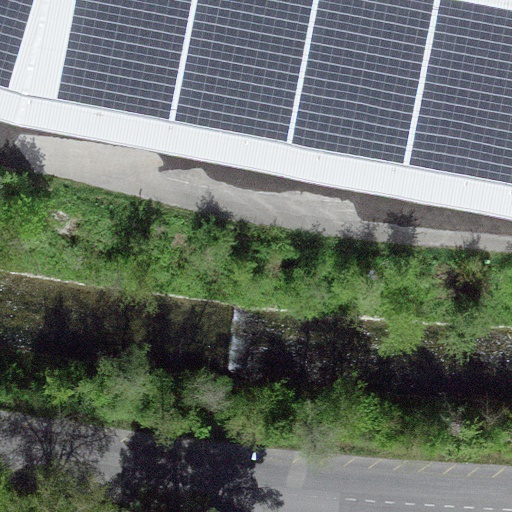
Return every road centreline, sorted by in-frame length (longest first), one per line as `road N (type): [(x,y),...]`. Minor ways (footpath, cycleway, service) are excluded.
road 1 (track): [(511,234),(297,210),(63,157)]
road 2 (residential): [(0,461),(126,484),(412,511)]
